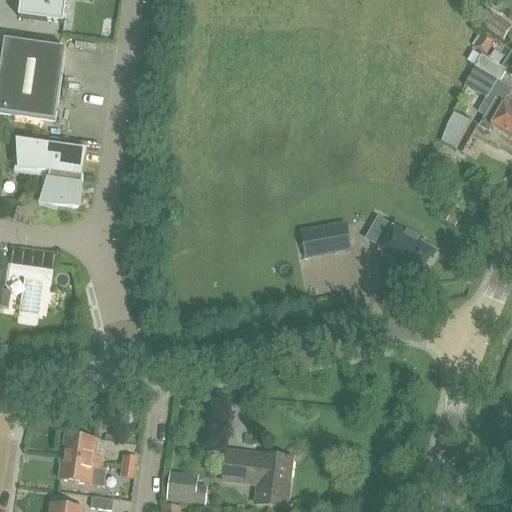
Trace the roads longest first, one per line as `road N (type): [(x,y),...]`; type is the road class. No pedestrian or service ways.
road 1 (residential): [(126,364),(160,369),(390,328),(466,343)]
road 2 (residential): [(97,244),(129,0)]
road 3 (secondary): [(435,511),(450,394),(466,343)]
road 4 (residential): [(6,400),(126,364)]
road 5 (residential): [(126,364),(97,244)]
